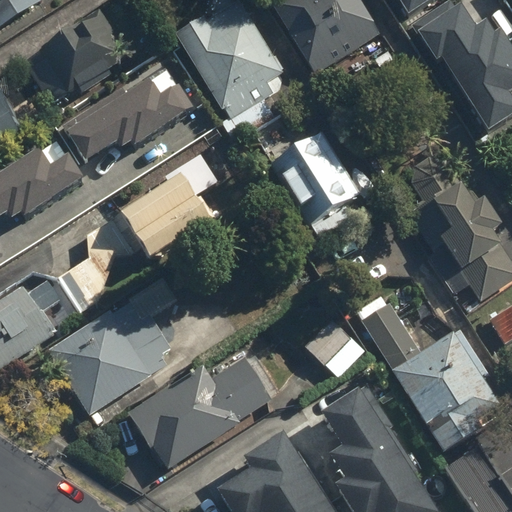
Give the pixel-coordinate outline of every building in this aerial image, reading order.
[(0,0),(0,32),(40,8),(35,0),(0,0)] [(279,0),(267,8),(313,81),(378,40),(353,0),(279,0)] [(396,0),(409,19),(438,0),(396,0)] [(455,0),(452,0),(413,25),(437,63),(442,60),(487,132),(511,115),(511,102),(507,94),(511,90),(511,44),(503,30),(494,35),(488,25),(476,33),(455,0)] [(234,3),(172,42),(224,125),(218,128),(229,146),(271,120),(262,106),(274,99),(267,87),(281,78),(234,3)] [(42,63),(25,76),(57,119),(115,76),(109,68),(127,55),(94,10),(35,54),(42,63)] [(62,127),(86,164),(118,143),(124,152),(134,145),(137,149),(196,111),(180,86),(164,97),(153,79),(135,91),(130,83),(62,127)] [(0,143),(3,141),(6,146),(19,139),(0,105),(0,143)] [(356,200),(318,138),(264,171),(303,233),(356,200)] [(0,165),(0,218),(8,213),(14,222),(24,215),(26,218),(86,180),(70,156),(54,166),(43,149),(24,160),(20,153),(0,165)] [(113,259),(139,257),(146,268),(207,228),(191,204),(217,186),(201,161),(165,185),(168,190),(117,224),(85,240),(85,266),(68,278),(92,314),(111,269),(113,259)] [(419,206),(404,215),(432,260),(440,255),(474,309),(511,285),(511,224),(483,179),(452,198),(438,176),(411,193),(419,206)] [(0,378),(58,337),(43,317),(60,305),(46,284),(22,300),(17,292),(0,304),(0,378)] [(43,359),(87,424),(166,370),(162,364),(172,357),(133,299),(43,359)] [(511,344),(511,307),(510,304),(484,318),(503,350),(511,344)] [(359,327),(390,376),(417,358),(386,310),(359,327)] [(301,348),(337,383),(364,354),(328,320),(301,348)] [(452,340),(389,380),(441,460),(477,437),(470,427),(497,410),(452,340)] [(242,364),(208,386),(200,373),(125,421),(147,456),(150,454),(165,478),(237,431),(235,427),(269,406),(242,364)] [(386,436),(390,433),(363,392),(314,425),(335,457),(323,465),(339,490),(329,497),(339,511),(421,511),(404,486),(415,479),(386,436)] [(238,469),(245,480),(210,501),(217,511),(320,511),(277,444),(238,469)] [(511,511),(476,455),(441,477),(463,511),(511,511)]
